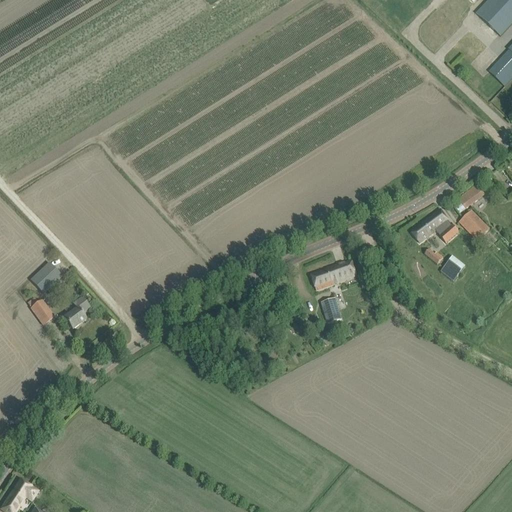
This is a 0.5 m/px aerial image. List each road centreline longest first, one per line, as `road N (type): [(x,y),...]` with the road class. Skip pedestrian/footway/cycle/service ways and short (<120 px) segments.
road 1 (tertiary): [(0,479),(55,409),(142,340),(302,253),(415,205),(511,139)]
road 2 (track): [(511,374),(399,306),(365,227)]
road 3 (track): [(142,340),(0,184)]
